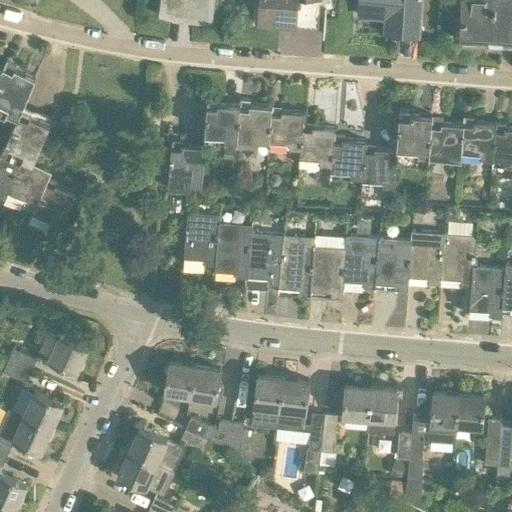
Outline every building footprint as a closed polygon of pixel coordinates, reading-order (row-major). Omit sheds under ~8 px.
[(161,0),(160,15),(213,21),(215,0),(161,0)] [(260,0),(259,7),(255,7),(253,22),(268,23),(268,27),(319,30),(320,12),(325,13),(325,0),(260,0)] [(418,34),(420,0),(360,0),(360,16),(401,19),(400,32),(418,34)] [(511,39),(511,0),(462,0),(462,19),(454,18),(453,36),(511,39)] [(0,118),(14,124),(22,107),(26,97),(36,76),(15,67),(17,63),(7,59),(3,68),(0,74),(0,118)] [(270,140),(272,108),(272,104),(250,103),(251,99),(241,98),(240,102),(239,116),(237,138),(237,141),(258,142),(258,139),(270,140)] [(239,116),(240,102),(207,100),(205,139),(226,140),(226,137),(237,138),(239,116)] [(34,158),(40,145),(51,120),(22,107),(14,124),(4,147),(22,155),(23,153),(34,158)] [(301,147),(303,123),(304,111),(272,108),(270,140),(269,148),(290,149),(290,146),(301,147)] [(432,122),(433,116),(433,111),(400,109),(397,147),(399,147),(398,161),(417,162),(418,158),(430,159),(432,122)] [(461,158),(463,122),(443,120),(443,117),(433,116),(432,122),(430,159),(451,161),(451,157),(461,158)] [(493,157),(496,121),(464,118),(463,122),(461,158),(462,158),(462,157),(483,158),(483,156),(493,157)] [(511,126),(506,126),(506,122),(496,121),(493,157),(493,164),(511,165),(511,126)] [(334,137),(334,133),(335,126),(303,123),(301,147),(300,163),(322,164),(322,161),(332,162),(334,137)] [(365,150),(366,147),(367,139),(344,137),(344,134),(334,133),(334,137),(332,162),(333,162),(332,176),(353,178),(354,174),(364,175),(365,150)] [(202,181),(204,146),(183,144),(183,141),(172,140),(169,183),(191,185),(191,180),(202,181)] [(22,155),(4,147),(0,145),(0,189),(5,191),(22,155)] [(234,146),(224,146),(224,156),(234,156),(234,146)] [(396,183),(398,161),(399,147),(397,147),(397,152),(375,151),(375,147),(366,147),(365,150),(364,175),(363,186),(384,187),(385,183),(396,183)] [(33,160),(34,158),(23,153),(22,155),(5,191),(5,192),(4,196),(23,205),(25,200),(34,204),(46,179),(51,168),(33,160)] [(157,171),(156,181),(168,182),(169,172),(157,171)] [(281,178),(279,172),(272,172),(270,177),(273,181),(278,182),(281,178)] [(34,204),(26,222),(46,230),(49,225),(59,229),(64,218),(65,219),(71,205),(77,192),(46,179),(34,204)] [(65,219),(74,223),(80,209),(71,205),(65,219)] [(446,207),(436,207),(436,217),(446,217),(446,207)] [(216,262),(220,222),(220,215),(187,213),(184,264),(206,265),(206,261),(216,262)] [(249,272),(252,230),(251,230),(252,224),(220,222),(216,262),(215,274),(238,275),(238,271),(249,272)] [(284,240),(285,232),(252,230),(249,272),(248,282),(270,283),(270,280),(280,280),(284,240)] [(442,280),(445,232),(413,230),(413,239),(411,282),(432,283),(433,279),(442,280)] [(474,282),(474,264),(476,235),(445,232),(442,280),(442,284),(463,285),(463,282),(474,282)] [(377,284),(380,236),(349,233),(348,246),(346,286),(367,288),(367,284),(377,284)] [(413,239),(380,236),(377,284),(377,288),(398,289),(399,286),(410,286),(411,282),(413,239)] [(316,243),(284,240),(280,280),(279,293),(302,295),(302,290),(312,291),(316,243)] [(346,286),(348,246),(316,243),(312,291),(312,295),(333,297),(334,293),(345,294),(346,286)] [(506,275),(506,267),(474,264),(474,282),(472,315),(493,317),(493,313),(505,314),(505,312),(506,275)] [(77,371),(87,348),(57,335),(47,358),(77,371)] [(8,360),(31,370),(37,357),(14,347),(8,360)] [(26,381),(31,370),(8,360),(3,370),(26,381)] [(190,395),(195,364),(170,360),(165,391),(190,395)] [(195,364),(190,395),(217,399),(222,368),(195,364)] [(277,426),(283,377),(258,373),(252,423),(277,426)] [(320,449),(323,412),(312,411),(311,423),(305,422),(306,410),(308,410),(311,380),(283,377),(277,426),(310,430),(308,448),(307,448),(304,470),(318,471),(320,449)] [(367,415),(370,385),(342,383),(341,413),(367,415)] [(370,385),(367,415),(369,415),(368,431),(393,433),(397,387),(370,385)] [(456,422),(458,392),(432,390),(427,439),(455,441),(456,422)] [(25,415),(53,428),(64,404),(36,391),(25,414),(25,415)] [(456,422),(484,425),(486,395),(458,392),(456,422)] [(25,415),(25,414),(9,407),(0,425),(0,452),(7,456),(14,439),(42,452),(53,428),(25,415)] [(323,412),(320,449),(333,451),(337,414),(323,412)] [(208,437),(214,426),(191,415),(185,427),(208,437)] [(228,446),(232,421),(219,419),(218,427),(214,426),(208,437),(209,437),(228,446)] [(232,421),(228,446),(240,451),(244,423),(232,421)] [(128,450),(170,469),(181,445),(139,427),(128,450)] [(209,437),(208,437),(185,427),(180,438),(203,449),(209,437)] [(408,457),(410,432),(399,431),(397,457),(408,457)] [(407,478),(421,479),(423,458),(422,458),(424,433),(410,432),(408,457),(409,457),(407,478)] [(497,465),(499,442),(486,441),(484,464),(497,465)] [(499,442),(497,465),(510,466),(511,443),(499,442)] [(159,493),(170,469),(128,450),(118,474),(159,493)] [(407,462),(396,456),(389,471),(400,477),(407,462)] [(0,500),(16,508),(27,485),(0,472),(0,500)] [(389,496),(405,498),(407,479),(391,478),(389,496)] [(407,479),(405,498),(404,499),(420,507),(421,500),(421,479),(407,478),(407,479)] [(149,508),(158,511),(175,511),(178,506),(155,495),(149,508)] [(331,511),(331,503),(326,498),(318,497),(317,510),(331,511)] [(0,500),(0,511),(14,511),(16,508),(0,500)]
